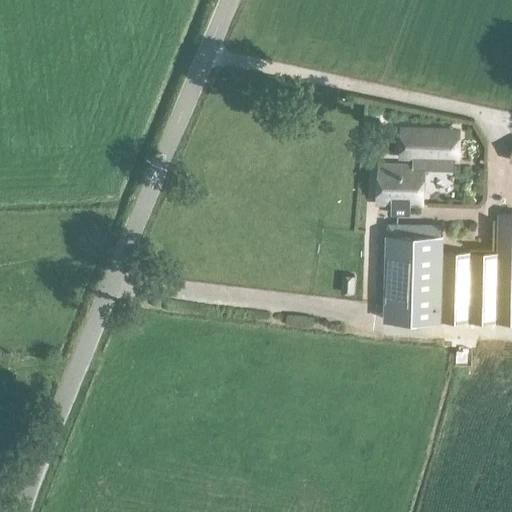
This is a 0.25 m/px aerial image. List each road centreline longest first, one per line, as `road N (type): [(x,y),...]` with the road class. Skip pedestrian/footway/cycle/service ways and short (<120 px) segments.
road 1 (unclassified): [(25,511),(207,49)]
road 2 (unclassified): [(511,118),(207,49)]
